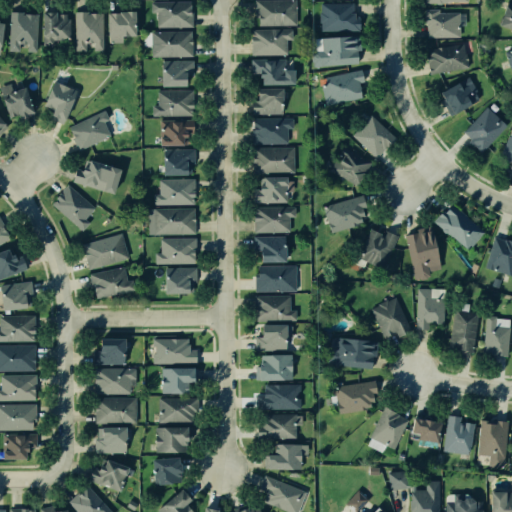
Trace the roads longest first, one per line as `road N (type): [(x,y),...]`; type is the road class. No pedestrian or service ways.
road 1 (residential): [(222,0),(226,470)]
road 2 (residential): [(13,180),(46,232),(60,276),(68,321),(65,447),(51,476),(0,476)]
road 3 (residential): [(394,0),(398,97),(434,163),(511,204)]
road 4 (residential): [(68,321),(222,318)]
